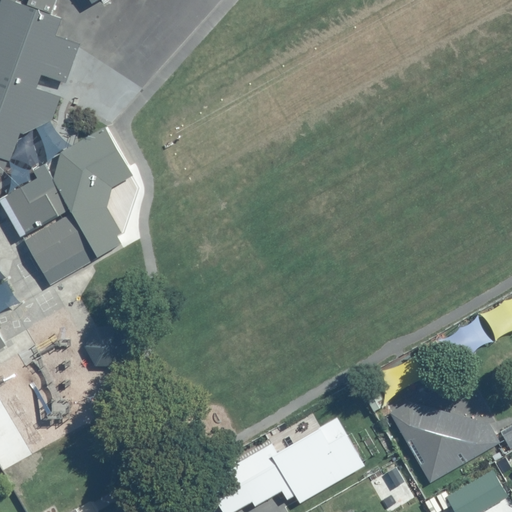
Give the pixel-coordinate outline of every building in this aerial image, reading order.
[(41,73),(63,13),(27,0),(0,0),(0,149),(8,128),(22,126),(41,73)] [(89,121),(80,105),(56,118),(66,135),(40,149),(20,161),(26,172),(0,186),(0,221),(35,282),(119,234),(101,202),(92,188),(119,173),(95,132),(89,121)] [(87,343),(97,365),(120,365),(129,348),(121,330),(99,327),(87,343)] [(490,421),(411,398),(391,409),(394,414),(432,480),(501,441),(502,440),(490,421)] [(386,464),(367,432),(335,453),(354,484),(358,481),(386,464)] [(364,511),(362,509),(356,511),(331,511),(330,510),(338,505),(327,486),(305,499),(303,495),(293,501),(299,511),(364,511)]
